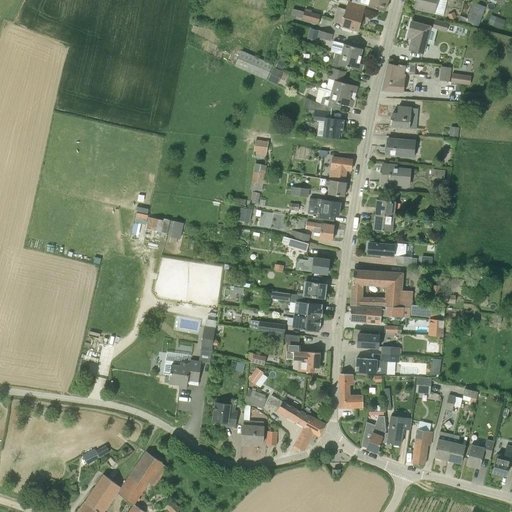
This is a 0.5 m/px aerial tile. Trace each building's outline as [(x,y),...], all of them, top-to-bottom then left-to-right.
[(363,0),(362,5),(375,8),(385,11),(387,0),(363,0)] [(417,0),(415,9),(434,14),(437,0),(417,0)] [(341,24),(341,25),(358,30),(365,6),(347,2),(345,9),(337,7),(333,21),(341,24)] [(485,7),(473,2),(467,18),(460,16),(458,21),(478,28),(485,7)] [(292,14),(302,16),(304,9),(293,7),(292,14)] [(305,11),(303,18),(318,22),(320,15),(305,11)] [(457,17),(454,12),(447,15),(450,20),(457,17)] [(496,17),(492,25),(502,29),(505,21),(496,17)] [(449,25),(434,20),(431,29),(446,33),(449,25)] [(413,37),(410,50),(421,53),(430,27),(411,22),(408,35),(413,37)] [(330,42),(331,40),(332,35),(320,32),(318,38),(330,42)] [(331,51),(360,59),(363,49),(333,41),(331,51)] [(266,79),(273,64),(242,50),(235,66),(266,79)] [(340,65),(362,71),(364,64),(359,63),(360,59),(335,53),(331,65),(339,68),(340,65)] [(388,63),(385,76),(396,77),(397,73),(400,74),(415,74),(415,65),(405,65),(405,66),(400,64),(399,66),(388,63)] [(451,68),(441,66),(439,80),(449,81),(451,68)] [(277,85),(283,72),(273,67),(267,80),(277,85)] [(331,69),(330,74),(344,77),(345,72),(331,69)] [(400,76),(400,74),(397,73),(396,77),(385,76),(382,90),(404,92),(405,76),(400,76)] [(470,85),(471,76),(452,73),(451,83),(470,85)] [(350,96),(353,85),(343,83),(344,77),(330,74),(329,79),(335,80),(332,91),(350,96)] [(350,96),(332,91),(330,102),(348,106),(350,96)] [(317,137),(326,138),(342,139),(338,138),(338,132),(342,133),(344,119),(331,118),(332,108),(313,101),(306,98),(303,109),(314,110),(313,120),(319,120),(317,137)] [(391,127),(416,129),(418,108),(398,107),(397,114),(392,113),(391,127)] [(459,128),(450,126),(449,136),(458,137),(459,128)] [(386,152),(386,155),(413,158),(414,141),(396,140),(396,137),(386,136),(385,147),(379,147),(379,151),(386,152)] [(255,139),(253,150),(253,151),(256,151),(255,158),(265,159),(269,141),(255,139)] [(443,146),(453,147),(454,140),(444,139),(443,146)] [(330,179),(344,181),(346,170),(351,170),(352,160),(333,156),(332,162),(330,179)] [(267,165),(255,163),(250,189),(262,191),(263,184),(266,184),(267,178),(264,178),(267,165)] [(409,186),(410,169),(397,168),(396,165),(383,164),(381,183),(409,186)] [(445,170),(432,169),(431,184),(432,184),(432,185),(443,186),(443,185),(446,185),(446,180),(444,179),(445,170)] [(330,194),(344,197),(346,183),(348,183),(348,182),(344,182),(344,181),(330,179),(321,177),(320,184),(331,185),(330,194)] [(309,189),(292,186),(290,198),(305,200),(305,197),(308,197),(309,189)] [(258,204),(260,192),(254,191),(251,202),(258,204)] [(339,216),(341,202),(310,198),(309,206),(324,208),(323,214),(339,216)] [(375,213),(393,215),(394,201),(377,199),(375,213)] [(246,209),(241,208),(238,220),(250,222),(252,209),(247,208),(246,209)] [(391,231),(392,224),(400,224),(400,217),(393,216),(393,215),(375,213),(373,229),(391,231)] [(146,229),(167,233),(170,220),(164,218),(164,220),(149,217),(146,229)] [(180,239),(183,223),(174,221),(169,242),(176,243),(177,238),(180,239)] [(334,225),(306,222),(305,229),(313,230),(313,233),(319,234),(318,240),(332,241),(334,225)] [(292,231),(291,237),(308,241),(309,235),(292,231)] [(288,244),(287,245),(307,251),(309,244),(284,236),(282,242),(288,244)] [(395,244),(369,243),(368,254),(394,255),(395,244)] [(416,266),(417,258),(412,258),(412,257),(397,255),(397,262),(411,264),(410,266),(416,266)] [(328,274),(330,260),(308,257),(310,258),(310,261),(304,260),(302,271),(314,272),(314,276),(322,277),(323,273),(328,274)] [(352,290),(362,291),(363,285),(386,286),(385,298),(352,298),(351,305),(386,307),(386,306),(401,307),(404,273),(354,270),(352,290)] [(325,298),(326,284),(306,281),(304,295),(325,298)] [(289,300),(290,292),(272,290),(271,297),(289,300)] [(458,296),(443,294),(443,301),(458,303),(458,296)] [(294,314),(321,317),(322,317),(323,310),(322,309),(323,304),(309,301),(309,302),(296,300),(294,314)] [(351,306),(350,320),(366,321),(367,307),(351,306)] [(410,318),(411,308),(401,307),(386,306),(386,307),(386,317),(410,318)] [(382,309),(367,307),(366,321),(381,322),(382,309)] [(445,308),(437,307),(436,319),(444,320),(445,308)] [(319,332),(321,317),(294,314),(292,327),(303,329),(319,332)] [(443,336),(443,329),(444,320),(436,319),(431,319),(430,335),(443,336)] [(259,320),(259,321),(251,320),(249,328),(258,330),(258,329),(284,333),(285,324),(259,320)] [(387,330),(398,331),(399,324),(388,323),(387,330)] [(200,350),(211,352),(215,328),(204,326),(200,350)] [(358,334),(357,346),(377,347),(378,335),(358,334)] [(301,343),(287,342),(286,359),(299,359),(298,371),(314,372),(314,367),(319,368),(320,352),(307,351),(307,352),(300,351),(301,343)] [(386,373),(387,361),(398,361),(398,354),(381,353),(380,360),(376,360),(376,359),(357,358),(356,372),(386,373)] [(266,357),(253,354),(251,362),(264,365),(266,357)] [(433,372),(441,372),(442,357),(433,357),(433,372)] [(190,361),(190,363),(166,360),(164,374),(170,375),(169,384),(180,385),(179,388),(187,389),(188,380),(199,382),(201,362),(190,361)] [(230,370),(237,372),(239,362),(233,360),(230,370)] [(249,379),(260,387),(267,377),(263,374),(264,373),(257,367),(249,379)] [(352,374),(340,373),(341,407),(363,407),(363,397),(349,396),(349,385),(353,385),(352,374)] [(430,394),(430,392),(431,378),(417,376),(416,392),(430,394)] [(244,402),(263,408),(266,399),(254,394),(256,391),(249,388),(244,402)] [(478,391),(464,388),(463,395),(469,397),(468,401),(475,403),(476,398),(477,398),(478,391)] [(266,404),(288,417),(288,418),(303,426),(309,415),(272,395),(266,404)] [(456,396),(455,396),(449,395),(445,409),(452,411),(456,396)] [(216,403),(213,420),(227,422),(226,425),(235,426),(237,412),(228,410),(229,405),(216,403)] [(257,421),(249,421),(250,406),(245,404),(244,425),(242,425),(242,445),(249,445),(250,443),(262,444),(263,426),(257,425),(257,421)] [(319,436),(325,424),(309,415),(303,426),(305,427),(294,447),(299,450),(301,448),(303,450),(314,433),(319,436)] [(372,433),(364,431),(361,446),(378,452),(386,430),(385,416),(378,416),(372,433)] [(389,432),(386,432),(383,442),(387,443),(387,444),(400,445),(403,429),(410,430),(411,419),(392,416),(389,432)] [(418,429),(413,464),(424,466),(428,444),(431,445),(433,432),(426,430),(418,429)] [(276,433),(267,432),(266,443),(276,444),(276,433)] [(438,438),(434,457),(448,460),(454,434),(447,433),(446,440),(438,438)] [(454,434),(448,460),(461,463),(466,444),(458,443),(460,436),(454,434)] [(471,444),(466,464),(480,468),(483,458),(489,460),(494,441),(486,439),(484,447),(471,444)] [(511,459),(511,446),(506,445),(503,455),(497,454),(493,471),(507,475),(511,459)] [(99,457),(95,449),(83,455),(87,464),(99,457)] [(133,505),(162,462),(147,452),(132,473),(119,492),(119,491),(118,493),(133,505)] [(86,502),(77,511),(103,511),(120,486),(104,475),(86,502)] [(181,511),(171,501),(166,506),(171,511),(181,511)]
